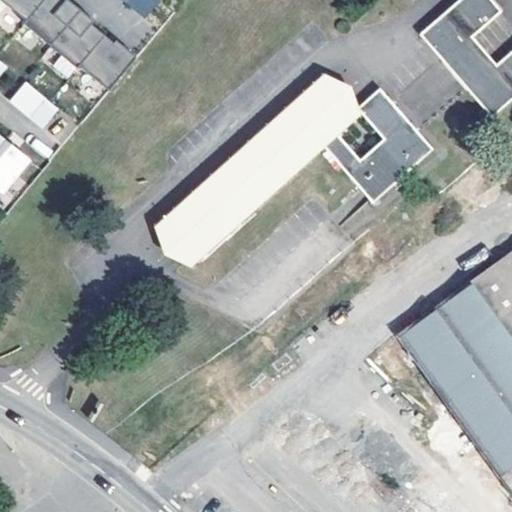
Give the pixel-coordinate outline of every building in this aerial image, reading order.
[(1,0),(26,21),(43,0),(1,0)] [(79,12),(64,0),(43,0),(26,21),(39,31),(37,34),(51,46),(53,43),(79,12)] [(140,0),(127,0),(126,2),(134,8),(140,0)] [(160,0),(140,0),(134,8),(146,18),(160,0)] [(491,0),(458,0),(420,33),(491,116),(511,97),(511,50),(496,65),(471,36),(501,10),(491,0)] [(79,12),(53,43),(51,46),(65,58),(67,55),(80,66),(106,34),(79,12)] [(39,31),(26,21),(24,23),(37,34),(39,31)] [(115,42),(106,34),(80,66),(110,91),(138,57),(124,45),(122,48),(115,42)] [(122,48),(124,45),(117,39),(115,42),(122,48)] [(67,55),(65,58),(78,68),(80,66),(67,55)] [(326,74),(159,227),(193,268),(324,151),(328,148),(371,198),(374,202),(435,148),(381,87),(356,109),(326,74)] [(10,101),(22,111),(38,92),(26,82),(10,101)] [(29,117),(45,98),(38,92),(22,111),(29,117)] [(45,98),(29,117),(42,127),(58,108),(45,98)] [(6,140),(0,146),(0,191),(4,195),(32,161),(12,145),(6,140)] [(511,250),(393,338),(511,498),(511,250)]
